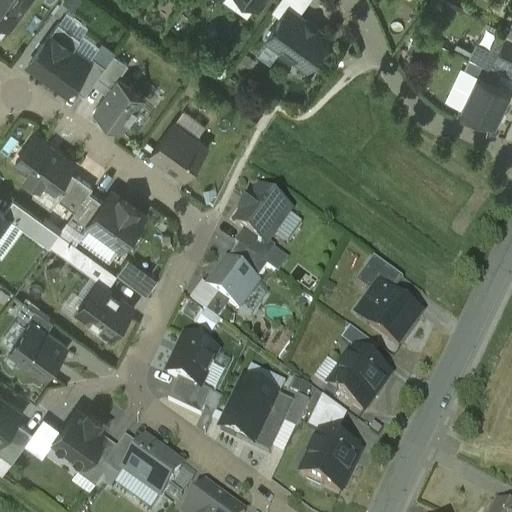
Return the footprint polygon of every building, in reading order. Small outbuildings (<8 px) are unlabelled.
[(0,0),(0,19),(10,27),(29,0),(0,0)] [(329,35),(290,7),(268,38),(282,48),(278,53),(289,61),(293,56),(307,66),(315,55),(322,54),(321,47),(329,35)] [(59,21),(32,59),(46,69),(43,73),(68,91),(73,84),(91,59),(90,58),(73,47),(81,36),(59,21)] [(511,29),(506,27),(495,52),(511,60),(511,29)] [(511,60),(495,52),(494,52),(489,64),(503,71),(511,75),(511,60)] [(91,59),(73,84),(85,94),(106,64),(93,54),(90,58),(91,59)] [(489,64),(470,56),(465,66),(478,73),(497,82),(503,71),(489,64)] [(497,82),(478,73),(462,106),(496,122),(511,89),(497,82)] [(114,77),(92,109),(121,129),(143,98),(114,77)] [(207,146),(173,122),(152,152),(185,176),(207,146)] [(34,137),(17,162),(54,188),(71,164),(34,137)] [(112,192),(90,223),(122,246),(144,215),(112,192)] [(291,216),(261,193),(252,205),(251,203),(243,215),(244,216),(236,227),(245,233),(267,249),(270,246),(291,216)] [(43,219),(14,198),(5,211),(10,215),(10,216),(33,233),(43,219)] [(5,211),(0,207),(0,229),(10,216),(10,215),(5,211)] [(267,249),(245,233),(236,246),(265,267),(276,251),(270,246),(267,249)] [(118,272),(147,293),(158,278),(129,257),(118,272)] [(372,296),(385,306),(392,296),(393,297),(404,283),(375,262),(357,286),(372,296)] [(228,264),(209,291),(229,305),(238,312),(258,285),(228,264)] [(97,283),(78,308),(114,334),(132,308),(97,283)] [(209,291),(204,287),(192,304),(217,322),(229,305),(209,291)] [(372,296),(356,317),(400,349),(422,318),(393,297),(392,296),(385,306),(372,296)] [(32,324),(10,349),(43,376),(64,351),(32,324)] [(355,352),(370,364),(379,352),(350,331),(341,342),(355,352)] [(185,342),(169,375),(200,390),(215,357),(185,342)] [(370,364),(355,352),(329,388),(365,414),(391,379),(370,364)] [(244,383),(221,432),(271,456),(285,427),(295,407),(294,407),(244,383)] [(21,412),(0,396),(0,440),(0,441),(16,419),(21,412)] [(297,399),(294,407),(295,407),(285,427),(297,432),(309,405),(297,399)] [(320,436),(335,443),(348,418),(323,400),(309,430),(320,436)] [(78,408),(54,441),(83,462),(85,463),(101,441),(109,430),(100,424),(102,421),(89,412),(87,415),(78,408)] [(16,419),(0,441),(0,440),(0,451),(12,461),(34,431),(16,419)] [(320,436),(301,476),(341,495),(360,455),(335,443),(320,436)] [(117,452),(105,470),(120,480),(124,474),(141,451),(126,440),(117,452)] [(117,452),(101,441),(85,463),(83,462),(79,468),(97,481),(105,470),(117,452)] [(141,451),(124,474),(161,501),(183,471),(146,444),(141,451)] [(239,511),(205,487),(187,511),(239,511)]
